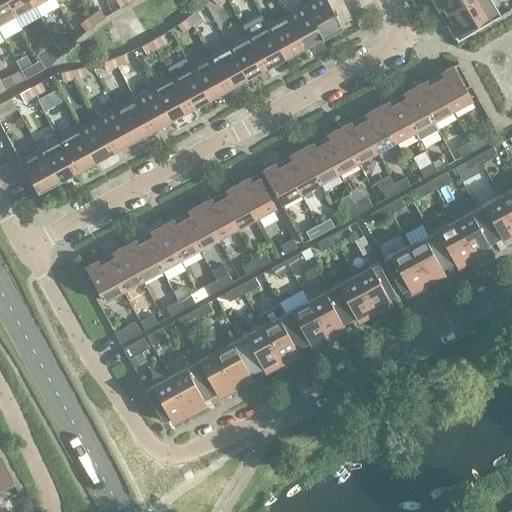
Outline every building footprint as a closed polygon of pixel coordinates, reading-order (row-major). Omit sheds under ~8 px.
[(0,0),(0,23),(15,16),(6,0),(0,0)] [(34,5),(31,0),(6,0),(15,16),(34,5)] [(351,15),(342,0),(312,0),(304,4),(322,36),(341,26),(339,22),(351,15)] [(470,0),(432,0),(438,9),(442,7),(446,14),(470,0)] [(491,0),(470,0),(446,14),(451,21),(447,24),(457,41),(500,15),(491,0)] [(322,36),(304,4),(285,15),(303,47),(322,36)] [(99,9),(89,16),(95,24),(105,16),(99,9)] [(196,10),(187,17),(192,24),(202,17),(196,10)] [(303,47),(285,15),(266,25),(284,57),(303,47)] [(95,24),(89,16),(80,23),(85,31),(95,24)] [(192,24),(187,17),(177,24),(183,32),(192,24)] [(284,57),(266,25),(247,35),(265,68),(284,57)] [(162,34),(151,40),(156,48),(167,42),(162,34)] [(265,68),(247,35),(229,46),(246,78),(265,68)] [(64,37),(56,45),(63,52),(71,43),(64,37)] [(156,48),(151,40),(141,45),(145,54),(156,48)] [(63,52),(56,45),(47,54),(54,61),(63,52)] [(246,78),(229,46),(210,56),(227,88),(246,78)] [(125,53),(113,57),(116,66),(128,62),(125,53)] [(227,88),(210,56),(191,66),(208,99),(227,88)] [(116,66),(113,57),(102,61),(105,70),(116,66)] [(167,68),(172,77),(189,109),(208,99),(191,66),(186,58),(167,68)] [(443,76),(435,80),(451,110),(471,99),(465,87),(470,84),(458,62),(440,72),(443,76)] [(31,64),(20,70),(25,78),(35,72),(31,64)] [(86,76),(84,66),(72,69),(74,78),(86,76)] [(74,78),(72,69),(60,71),(62,81),(74,78)] [(25,78),(20,70),(9,76),(14,84),(25,78)] [(189,109),(172,77),(153,87),(170,119),(189,109)] [(426,80),(414,86),(433,120),(451,110),(435,80),(428,84),(426,80)] [(40,81),(29,87),(34,95),(45,89),(40,81)] [(438,131),(433,120),(414,86),(402,93),(405,97),(397,101),(414,130),(419,141),(438,131)] [(34,95),(29,87),(19,93),(23,101),(34,95)] [(170,119),(153,87),(134,98),(151,130),(170,119)] [(0,117),(16,109),(10,98),(0,102),(0,117)] [(151,130),(134,98),(115,108),(132,140),(151,130)] [(388,101),(376,107),(395,141),(414,130),(397,101),(390,105),(388,101)] [(395,141),(376,107),(364,113),(367,118),(360,122),(376,151),(395,141)] [(132,140),(115,108),(96,118),(113,150),(132,140)] [(113,150),(96,118),(77,129),(94,161),(113,150)] [(350,121),(338,128),(357,162),(376,151),(360,122),(352,126),(350,121)] [(357,162),(338,128),(327,134),(329,138),(322,142),(338,172),(357,162)] [(94,161),(77,129),(58,139),(75,171),(94,161)] [(482,134),(469,141),(473,149),(486,142),(482,134)] [(75,171),(58,139),(39,149),(57,181),(75,171)] [(473,149),(469,141),(456,148),(461,156),(473,149)] [(312,142),(300,148),(319,182),(338,172),(322,142),(314,146),(312,142)] [(497,154),(492,146),(477,154),(482,162),(497,154)] [(319,182),(300,148),(289,155),(291,159),(284,163),(300,193),(319,182)] [(57,181),(39,149),(19,160),(37,192),(57,181)] [(482,162),(477,154),(462,162),(467,171),(482,162)] [(443,155),(431,162),(435,170),(447,163),(443,155)] [(435,170),(431,162),(419,168),(423,177),(435,170)] [(274,163),(262,170),(280,203),(300,193),(284,163),(276,167),(274,163)] [(450,179),(446,171),(431,179),(435,188),(450,179)] [(405,176),(393,182),(397,191),(409,184),(405,176)] [(275,206),(259,177),(251,181),(248,177),(237,183),(255,217),(275,206)] [(435,188),(431,179),(416,188),(420,196),(435,188)] [(397,191),(393,182),(381,189),(385,197),(397,191)] [(255,217),(237,183),(225,190),(227,194),(220,198),(236,227),(255,217)] [(511,187),(499,195),(511,217),(511,187)] [(511,235),(511,217),(499,195),(476,207),(494,239),(500,236),(503,241),(511,235)] [(367,196),(355,203),(359,211),(372,205),(367,196)] [(404,205),(400,196),(384,205),(389,213),(404,205)] [(211,198),(199,204),(217,238),(236,227),(220,198),(213,202),(211,198)] [(359,211),(355,203),(343,210),(347,218),(359,211)] [(217,238),(199,204),(187,210),(189,215),(182,219),(198,248),(217,238)] [(389,213),(384,205),(369,213),(374,221),(389,213)] [(494,239),(476,207),(453,220),(473,257),(490,248),(487,243),(494,239)] [(329,217),(317,224),(322,232),(334,226),(329,217)] [(173,218),(161,225),(179,258),(198,248),(182,219),(175,223),(173,218)] [(473,257),(453,220),(430,233),(447,265),(454,261),(456,266),(473,257)] [(322,232),(317,224),(305,230),(309,239),(322,232)] [(179,258),(161,225),(149,231),(151,235),(144,239),(160,269),(179,258)] [(351,234),(346,225),(331,234),(336,242),(351,234)] [(447,265),(430,233),(407,245),(427,282),(444,273),(441,268),(447,265)] [(336,242),(331,234),(316,242),(321,250),(336,242)] [(296,246),(292,237),(280,244),(284,253),(296,246)] [(135,239),(123,245),(141,279),(160,269),(144,239),(137,243),(135,239)] [(141,279),(123,245),(111,252),(114,256),(106,260),(122,290),(141,279)] [(427,282),(407,245),(383,258),(400,290),(407,286),(410,291),(427,282)] [(305,259),(300,251),(285,259),(290,267),(305,259)] [(265,252),(253,259),(258,267),(270,260),(265,252)] [(258,267),(253,259),(241,265),(246,274),(258,267)] [(290,267),(285,259),(270,267),(274,276),(290,267)] [(97,260),(79,269),(91,291),(96,288),(103,300),(122,290),(106,260),(99,264),(97,260)] [(377,261),(353,274),(374,311),(391,302),(388,297),(395,293),(377,261)] [(227,273),(215,279),(220,288),(232,281),(227,273)] [(374,311),(353,274),(330,287),(348,319),(354,316),(357,320),(374,311)] [(258,285),(254,276),(239,284),(243,293),(258,285)] [(220,288),(215,279),(203,286),(208,294),(220,288)] [(243,293),(239,284),(224,293),(228,301),(243,293)] [(348,319),(330,287),(307,300),(327,337),(344,327),(342,322),(348,319)] [(190,293),(177,300),(182,308),(194,302),(190,293)] [(182,308),(177,300),(165,307),(170,315),(182,308)] [(327,337),(307,300),(284,312),(302,344),(308,341),(310,346),(327,337)] [(212,310),(207,301),(192,310),(197,318),(212,310)] [(197,318),(192,310),(177,318),(182,326),(197,318)] [(302,344),(284,312),(261,325),(281,362),(298,353),(295,348),(302,344)] [(140,321),(144,329),(156,322),(152,314),(140,321)] [(134,321),(114,332),(119,343),(139,332),(134,321)] [(281,362),(261,325),(238,338),(255,370),(261,366),(264,371),(281,362)] [(166,335),(161,327),(146,335),(151,343),(166,335)] [(148,348),(142,337),(122,348),(128,358),(141,351),(148,348)] [(255,370),(238,338),(214,350),(235,387),(252,378),(249,373),(255,370)] [(235,387),(214,350),(191,363),(209,395),(215,391),(218,396),(235,387)] [(141,351),(128,358),(133,367),(146,360),(141,351)] [(209,395),(191,363),(168,376),(188,413),(205,403),(203,398),(209,395)] [(188,413),(168,376),(144,389),(162,421),(169,417),(171,422),(188,413)] [(0,458),(0,501),(3,500),(2,498),(17,490),(0,458)]
